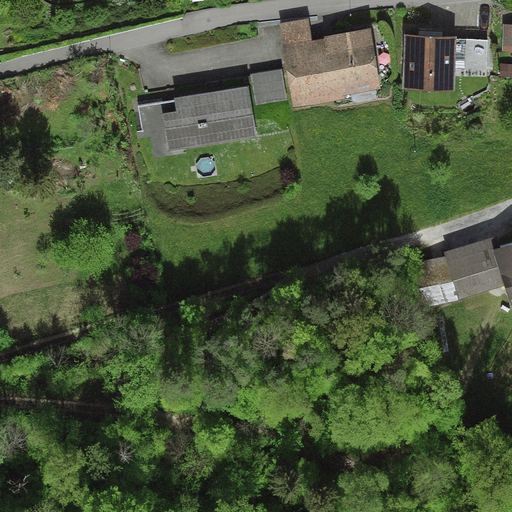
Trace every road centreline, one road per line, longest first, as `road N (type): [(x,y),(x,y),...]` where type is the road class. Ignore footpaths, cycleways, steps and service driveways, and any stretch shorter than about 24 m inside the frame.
road 1 (track): [(0,401),(224,426),(309,452),(443,511)]
road 2 (track): [(0,358),(410,242)]
road 3 (track): [(74,407),(170,305)]
